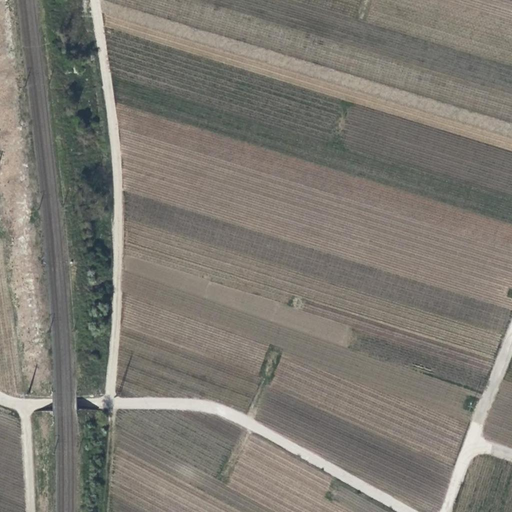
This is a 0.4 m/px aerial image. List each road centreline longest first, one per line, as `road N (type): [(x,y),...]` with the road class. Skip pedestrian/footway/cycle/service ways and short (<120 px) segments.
road 1 (track): [(94,0),(118,182),(110,401)]
road 2 (track): [(414,511),(202,403),(110,401)]
road 3 (track): [(511,328),(443,511)]
